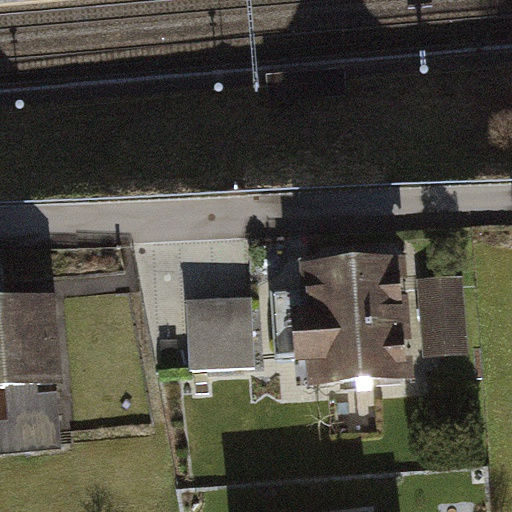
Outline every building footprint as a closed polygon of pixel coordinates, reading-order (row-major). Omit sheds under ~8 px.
[(342,271),(312,273),(313,296),(290,297),(292,323),(300,322),(302,356),(317,355),(318,382),(406,376),(399,267),(368,269),(367,264),(342,266),(342,271)] [(458,287),(427,289),(431,349),(462,347),(458,287)] [(256,369),(253,299),(188,303),(191,372),(256,369)] [(0,390),(55,386),(48,300),(0,304),(0,390)] [(0,452),(60,448),(55,386),(0,390),(0,452)]
